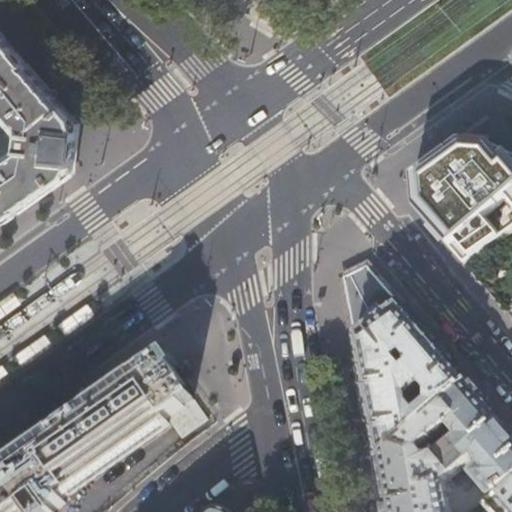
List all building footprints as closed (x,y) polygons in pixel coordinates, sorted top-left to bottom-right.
[(0,160),(0,225),(25,208),(58,184),(73,174),(79,124),(60,102),(8,42),(0,32),(0,111),(18,133),(17,148),(0,160)] [(414,178),(417,210),(464,263),(511,228),(511,155),(492,145),(463,143),(414,178)] [(356,338),(402,306),(367,266),(345,277),(353,319),(356,338)] [(16,294),(0,305),(0,324),(25,306),(16,294)] [(356,338),(369,406),(380,462),(469,384),(402,306),(356,338)] [(89,307),(59,328),(68,342),(98,319),(89,307)] [(47,338),(17,359),(26,372),(56,350),(47,338)] [(196,399),(164,353),(0,468),(0,511),(55,511),(67,504),(64,500),(171,424),(167,420),(196,399)] [(5,368),(0,371),(0,391),(14,381),(5,368)] [(458,489),(472,478),(491,499),(511,483),(511,433),(469,384),(380,462),(389,511),(451,511),(447,484),(451,481),(458,489)] [(511,511),(511,483),(491,499),(474,511),(511,511)]
